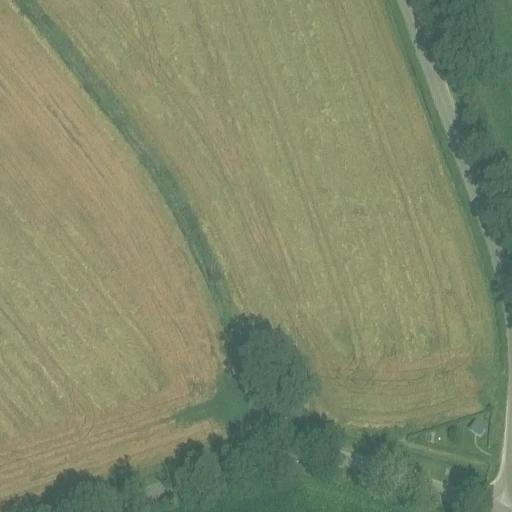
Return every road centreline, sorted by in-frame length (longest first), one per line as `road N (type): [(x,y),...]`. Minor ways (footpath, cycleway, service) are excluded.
road 1 (unclassified): [(118,511),(276,461),(318,457),(499,510)]
road 2 (unclassified): [(511,303),(405,0)]
